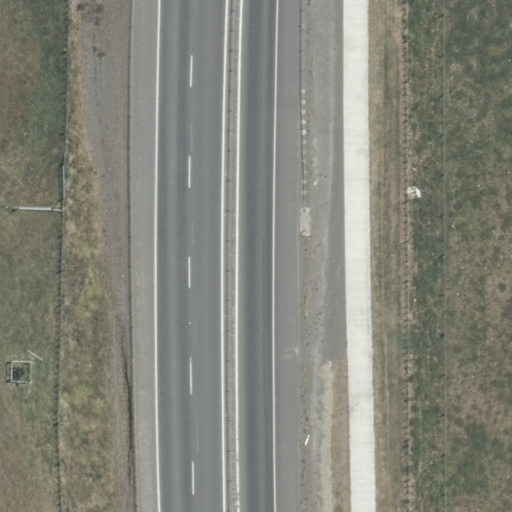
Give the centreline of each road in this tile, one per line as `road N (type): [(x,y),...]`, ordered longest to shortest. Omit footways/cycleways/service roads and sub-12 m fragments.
road 1 (trunk): [(260,0),(256,511)]
road 2 (trunk): [(193,511),(195,0)]
